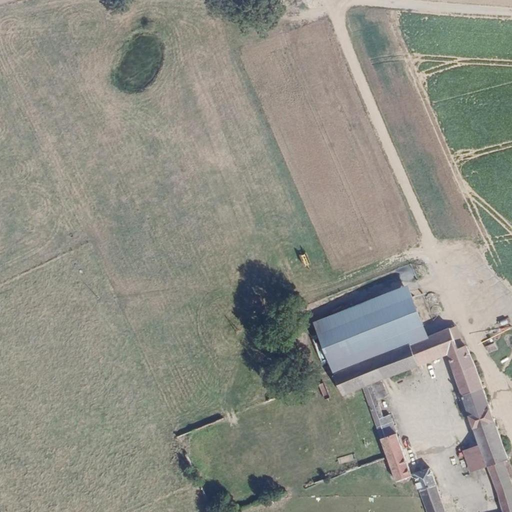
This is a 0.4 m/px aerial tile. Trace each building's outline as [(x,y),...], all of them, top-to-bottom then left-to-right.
[(315,324),(334,373),(406,345),(411,346),(430,339),(429,336),(411,287),(315,324)] [(491,304),(504,297),(501,290),(488,297),(491,304)] [(511,314),(508,299),(492,303),(498,323),(511,319),(511,314)] [(448,357),(462,397),(484,390),(477,370),(467,344),(465,345),(457,327),(429,336),(430,339),(411,346),(419,367),(448,357)] [(370,386),(419,367),(411,346),(406,345),(334,373),(344,396),(363,389),(370,386)] [(370,386),(363,389),(377,429),(394,423),(391,415),(382,418),(370,386)] [(497,423),(484,390),(462,397),(474,432),(475,431),(495,425),(497,423)] [(498,467),(508,463),(495,425),(475,431),(489,469),(498,467)] [(396,435),(381,440),(397,482),(412,477),(411,475),(396,435)] [(412,472),(428,467),(424,454),(408,459),(412,472)] [(501,511),(511,511),(511,478),(508,463),(498,467),(489,469),(498,493),(501,511)] [(438,485),(430,468),(411,475),(412,477),(418,494),(420,493),(426,511),(445,511),(436,486),(438,485)]
